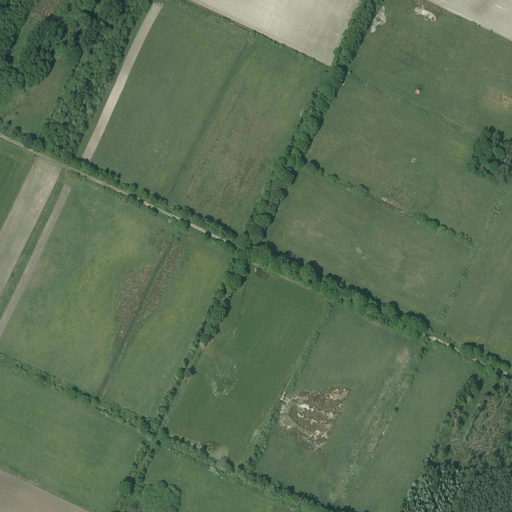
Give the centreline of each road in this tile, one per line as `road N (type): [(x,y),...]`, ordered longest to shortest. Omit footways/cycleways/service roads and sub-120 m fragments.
road 1 (track): [(511,377),(0,135)]
road 2 (track): [(246,250),(120,511)]
